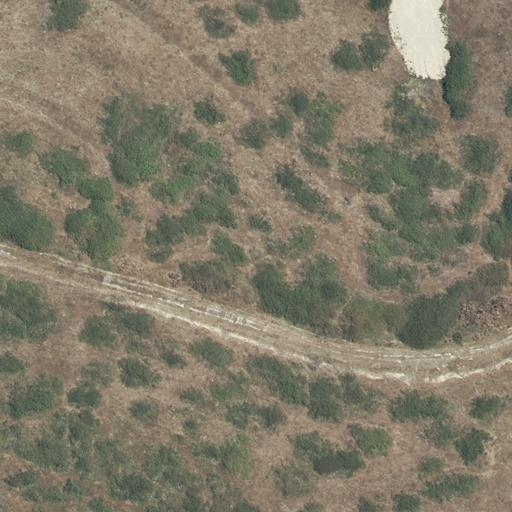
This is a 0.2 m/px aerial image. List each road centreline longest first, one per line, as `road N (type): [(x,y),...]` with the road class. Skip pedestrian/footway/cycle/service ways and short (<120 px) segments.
road 1 (unknown): [(511,346),(452,368),(54,329),(0,312)]
road 2 (unknown): [(414,365),(420,511)]
